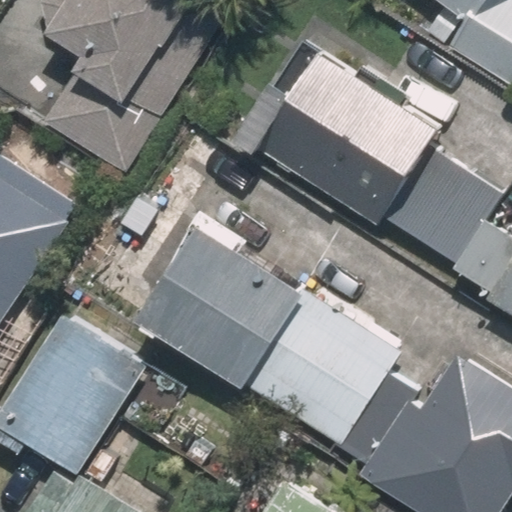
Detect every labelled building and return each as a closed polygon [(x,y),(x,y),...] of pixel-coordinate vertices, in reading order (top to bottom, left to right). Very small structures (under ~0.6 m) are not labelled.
[(49,0),(52,31),(92,56),(53,121),(136,171),(194,74),(162,54),(173,37),(153,25),(168,0),(49,0)] [(511,0),(445,0),(451,4),(434,27),(511,82),(511,0)] [(509,193),(437,149),(450,128),(329,54),(298,105),(277,92),(247,140),(389,227),(394,219),(465,263),(490,222),(509,193)] [(0,395),(58,302),(30,285),(81,201),(0,151),(0,395)] [(411,345),(211,220),(145,327),(345,451),(391,378),(411,345)] [(511,235),(490,222),(465,263),(459,273),(511,306),(511,235)] [(0,428),(0,435),(26,452),(32,443),(84,476),(153,366),(73,315),(0,428)] [(432,414),(415,404),(420,396),(391,378),(345,451),(374,469),(368,479),(422,511),(510,511),(511,509),(511,386),(466,358),(432,414)] [(341,511),(290,480),(269,511),(145,511),(86,475),(79,487),(58,474),(33,511),(341,511)]
